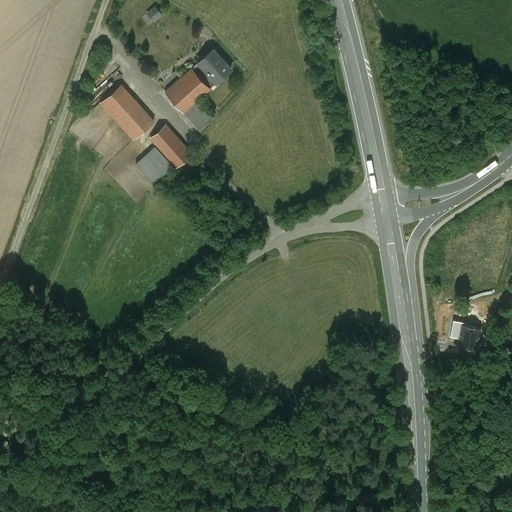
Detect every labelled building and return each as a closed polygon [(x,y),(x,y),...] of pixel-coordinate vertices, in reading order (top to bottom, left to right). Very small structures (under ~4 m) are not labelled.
[(146,13),(154,22),(163,14),(155,5),(146,13)] [(198,62),(216,82),(217,82),(223,75),(224,76),(231,69),(212,49),(198,62)] [(191,68),(191,69),(191,68),(209,88),(216,82),(198,62),(191,68)] [(191,69),(165,92),(183,112),(197,99),(209,88),(191,68),(191,69)] [(153,122),(120,85),(100,102),(134,139),(153,122)] [(213,117),(197,99),(183,112),(199,130),(213,117)] [(189,154),(163,126),(149,138),(175,166),(189,154)] [(175,169),(154,146),(142,157),(135,163),(156,186),(175,169)] [(436,283),(450,283),(450,270),(436,270),(436,283)] [(463,323),(454,321),(450,337),(459,339),(458,345),(476,349),(480,329),(462,325),(463,323)]
